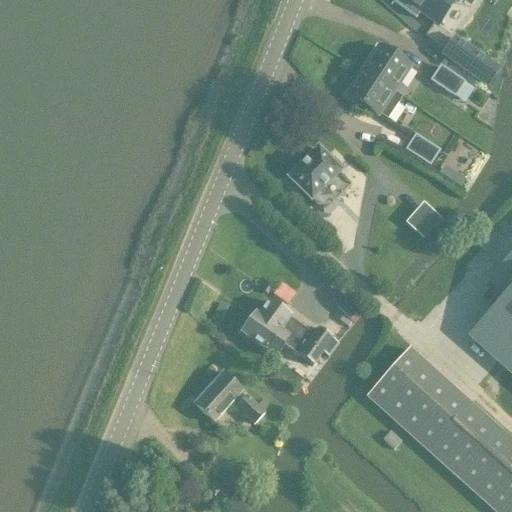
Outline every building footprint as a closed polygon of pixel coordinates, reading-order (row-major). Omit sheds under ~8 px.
[(393,0),(392,2),(417,19),(418,16),(437,28),(455,0),(393,0)] [(442,55),(441,57),(452,65),(478,83),(491,63),(454,38),(442,55)] [(378,48),(362,72),(394,93),(410,69),(378,48)] [(440,69),(431,83),(454,98),(464,84),(440,69)] [(402,99),(394,93),(362,72),(346,96),(378,117),(378,116),(387,122),(402,99)] [(438,153),(415,138),(406,152),(429,167),(438,153)] [(317,150),(286,181),(310,205),(312,203),(323,214),(351,187),(340,176),(341,174),(317,150)] [(443,168),(439,175),(460,189),(465,182),(443,168)] [(423,205),(405,225),(422,240),(440,220),(423,205)] [(504,300),(472,336),(511,372),(511,257),(488,285),(503,298),(504,300)] [(298,358),(313,368),(322,355),(328,360),(338,346),(332,341),(332,340),(318,330),(313,337),(289,320),(290,319),(268,304),(258,318),(255,316),(249,324),(245,325),(242,329),(243,334),(241,336),(274,360),(285,345),(288,347),(287,349),(292,353),(297,346),(303,351),(298,358)] [(369,397),(498,511),(511,511),(511,444),(409,352),(369,397)] [(193,406),(202,414),(213,424),(231,405),(254,426),(264,415),(222,375),(193,406)]
